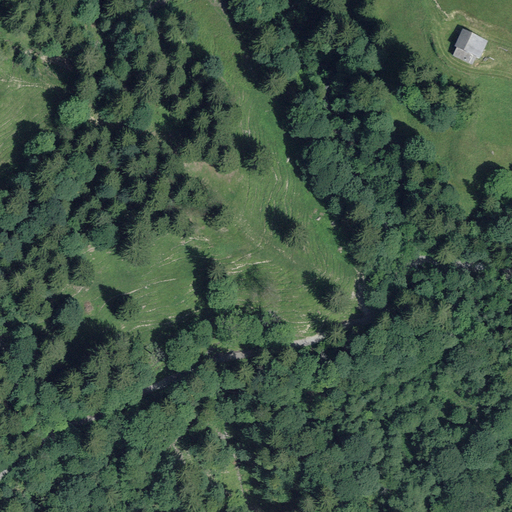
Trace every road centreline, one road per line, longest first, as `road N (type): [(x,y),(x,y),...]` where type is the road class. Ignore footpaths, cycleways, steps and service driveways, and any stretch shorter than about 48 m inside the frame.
road 1 (track): [(0,476),(55,429),(188,371),(308,342),(381,313),(409,261),(511,269)]
road 2 (track): [(511,41),(464,27),(443,32),(440,41),(469,70),(511,76)]
road 3 (track): [(511,189),(457,186),(387,118)]
